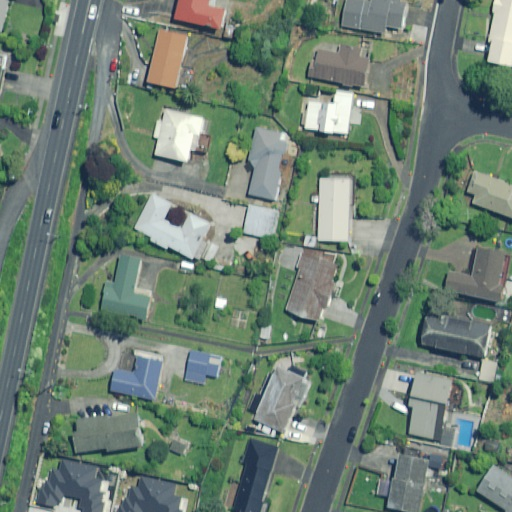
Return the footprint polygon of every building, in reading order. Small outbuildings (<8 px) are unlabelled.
[(10,3),(0,0),(0,31),(4,32),(10,3)] [(182,0),(178,20),(225,30),(229,10),(217,7),(218,0),(182,0)] [(409,0),(374,0),(374,3),(355,0),(347,0),(343,26),(387,34),(388,27),(404,30),(409,0)] [(511,0),(503,0),(491,63),(511,66),(511,0)] [(426,27),(414,27),(413,36),(426,36),(426,27)] [(184,65),(190,37),(160,31),(149,82),(179,89),(194,91),(199,68),(184,65)] [(362,49),(343,46),(341,55),(314,50),(310,78),(367,88),(372,61),(361,59),(362,49)] [(0,97),(1,98),(7,68),(10,53),(0,50),(0,97)] [(355,95),(338,92),(336,106),(307,102),(303,128),(350,135),(355,95)] [(205,119),(161,109),(154,138),(160,139),(156,155),(189,163),(192,150),(209,154),(212,137),(201,135),(205,119)] [(288,136),(257,129),(249,163),(257,165),(250,195),(276,201),(282,173),(280,173),(288,136)] [(511,184),(476,172),(469,192),(477,194),(474,204),(511,217),(511,184)] [(350,241),(352,180),(322,179),(320,241),(350,241)] [(173,204),(153,194),(135,229),(152,238),(151,241),(168,249),(169,246),(195,259),(213,224),(192,214),(184,230),(165,220),(173,204)] [(281,212),(250,206),(245,233),(275,239),(281,212)] [(507,255),(479,249),(473,276),(451,271),(446,291),(500,303),(504,287),(501,286),(507,255)] [(340,264),(305,254),(288,312),(322,322),(326,308),(329,309),(337,285),(334,284),(340,264)] [(141,261),(119,258),(114,285),(106,284),(102,312),(148,319),(153,291),(136,289),(141,261)] [(230,301),(217,296),(214,306),(227,311),(230,301)] [(493,326),(429,313),(423,345),(486,358),(493,326)] [(276,329),(263,324),(259,337),(271,342),(276,329)] [(166,356),(140,351),(136,374),(115,371),(111,391),(157,400),(166,356)] [(223,356),(191,351),(186,381),(206,384),(207,375),(219,377),(223,356)] [(306,379),(277,367),(255,420),(286,433),(298,405),(296,404),(306,379)] [(419,373),(411,405),(416,406),(414,415),(409,434),(441,441),(440,446),(452,449),(456,431),(443,428),(454,381),(419,373)] [(146,447),(142,416),(110,420),(110,416),(76,421),(80,453),(111,449),(111,452),(146,447)] [(213,429),(184,420),(178,437),(208,446),(213,429)] [(190,446),(175,440),(171,451),(186,456),(190,446)] [(261,511),(277,447),(252,441),(246,464),(245,464),(234,511),(237,511),(261,511)] [(421,511),(431,462),(403,456),(392,509),(409,511),(421,511)] [(178,464),(164,458),(158,468),(172,475),(178,464)] [(121,474),(79,463),(71,491),(76,492),(71,511),(97,511),(103,493),(116,496),(121,474)] [(511,511),(511,475),(497,466),(480,492),(511,511)]
